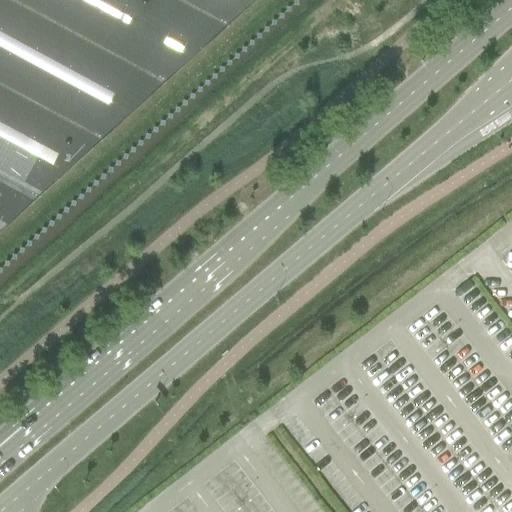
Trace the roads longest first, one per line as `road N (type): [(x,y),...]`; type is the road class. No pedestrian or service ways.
road 1 (secondary): [(511,6),(0,448)]
road 2 (secondary): [(5,511),(511,89)]
